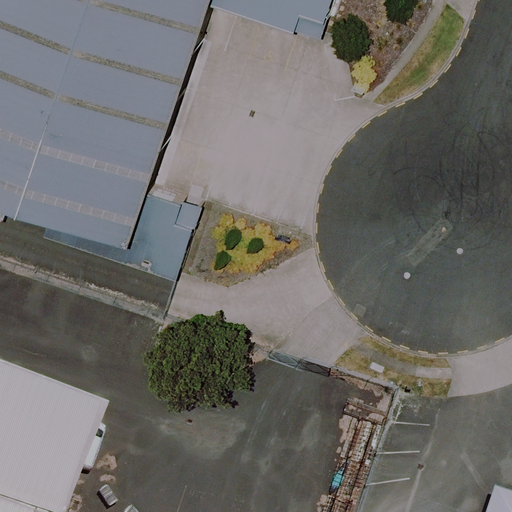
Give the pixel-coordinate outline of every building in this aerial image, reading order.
[(5,0),(0,15),(0,179),(64,202),(161,233),(175,187),(238,1),(238,0),(5,0)] [(238,0),(238,1),(338,34),(348,0),(238,0)] [(216,200),(175,187),(161,233),(64,202),(55,229),(193,273),(216,200)] [(0,511),(69,511),(115,407),(0,363),(0,511)] [(511,511),(511,504),(487,496),(481,511),(511,511)]
